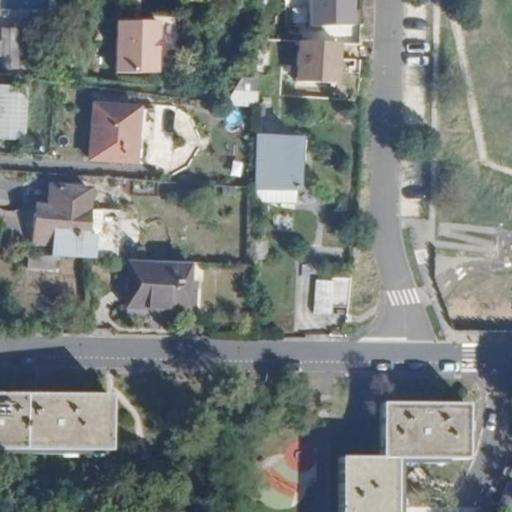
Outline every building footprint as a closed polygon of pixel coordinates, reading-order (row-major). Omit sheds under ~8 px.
[(52,10),(52,0),(8,0),(9,10),(52,10)] [(349,25),(349,0),(305,0),(305,24),(349,25)] [(139,20),(116,20),(115,71),(155,72),(156,20),(139,20)] [(4,26),(4,66),(18,67),(18,64),(18,43),(18,25),(4,26)] [(18,43),(18,64),(27,64),(28,43),(18,43)] [(336,84),(336,44),(296,44),(295,84),(336,84)] [(257,48),(256,71),(270,71),(271,48),(257,48)] [(240,73),(221,102),(256,107),(256,75),(240,73)] [(133,107),(91,104),(89,158),(131,160),(133,107)] [(304,107),(256,107),(257,157),(297,158),(297,136),(304,136),(304,107)] [(41,207),(40,216),(35,215),(33,244),(54,246),(56,233),(87,235),(87,234),(88,212),(90,188),(50,186),(49,208),(41,207)] [(56,233),(54,246),(54,257),(57,257),(86,258),(92,259),(95,235),(96,235),(100,232),(101,213),(88,212),(87,234),(87,235),(56,233)] [(30,256),(29,268),(56,269),(57,257),(54,257),(30,256)] [(127,261),(125,307),(184,310),(186,264),(127,261)] [(317,277),(315,313),(331,315),(331,332),(347,333),(348,308),(331,307),(333,278),(317,277)] [(333,278),(331,307),(348,308),(349,279),(333,278)] [(0,393),(0,448),(108,450),(109,395),(0,393)] [(400,511),(401,459),(469,460),(470,405),(385,405),(383,459),(345,459),(343,511),(400,511)]
